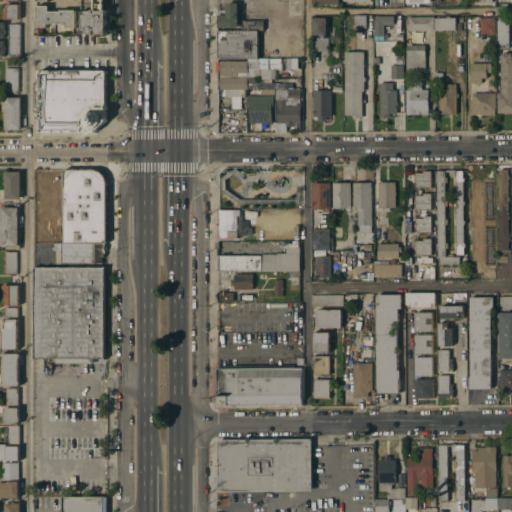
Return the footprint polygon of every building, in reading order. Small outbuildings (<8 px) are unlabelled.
[(104,0),(104,10),(107,10),(107,14),(106,14),(106,20),(107,20),(107,24),(106,25),(106,31),(107,31),(107,36),(104,36),(104,34),(95,34),(95,36),(92,36),(92,34),(80,34),(80,11),(95,11),(95,0),(104,0)] [(287,0),(302,0),(302,16),(287,16),(287,0)] [(216,10),(225,10),(224,3),(236,3),(236,4),(242,4),(242,13),(240,13),(240,27),(217,27),(216,10)] [(19,19),(3,19),(3,11),(6,11),(6,4),(19,4),(19,19)] [(46,28),(36,28),(36,6),(48,6),(48,11),(59,11),(59,10),(75,10),(75,28),(66,28),(66,24),(46,24),(46,28)] [(365,15),(366,28),(354,28),(353,15),(365,15)] [(393,16),(393,25),(383,25),(383,36),(373,36),(373,24),(374,24),(374,16),(393,16)] [(496,47),(496,16),(508,16),(508,47),(496,47)] [(433,17),(433,30),(408,30),(408,17),(433,17)] [(434,30),(434,18),(454,17),(455,30),(434,30)] [(480,34),(479,18),(494,17),(494,33),(480,34)] [(241,28),(241,20),(240,20),(240,18),(244,18),(244,20),(262,20),(262,28),(241,28)] [(325,18),(325,26),(329,26),(329,31),(325,31),(325,35),(312,35),(312,18),(325,18)] [(20,55),(8,55),(9,24),(20,24),(20,55)] [(262,34),(257,34),(257,58),(256,58),(216,58),(216,30),(241,30),(241,28),(262,28),(262,34)] [(328,37),(328,51),(312,51),(312,37),(328,37)] [(425,69),(405,69),(405,54),(406,54),(406,42),(411,42),(411,45),(425,45),(425,69)] [(344,90),(344,52),(363,52),(363,77),(365,77),(365,82),(363,82),(363,91),(361,91),(362,117),(351,117),(351,115),(344,115),(344,90)] [(511,56),(511,113),(509,113),(509,114),(504,114),(504,113),(498,113),(498,92),(501,92),(501,53),(511,53),(511,56)] [(259,89),(259,88),(256,88),(256,89),(217,89),(217,61),(256,61),(256,58),(257,58),(258,58),(258,76),(250,76),(250,83),(257,83),(257,79),(268,79),(268,81),(271,81),(271,82),(275,82),(275,83),(291,83),(291,89),(274,89),(259,89)] [(282,69),(259,69),(259,58),(282,58),(282,69)] [(470,63),(490,63),(490,72),(486,72),(486,78),(481,78),(481,83),(477,83),(477,84),(474,84),(474,83),(470,83),(470,63)] [(402,65),(403,78),(390,78),(390,65),(402,65)] [(18,92),(6,92),(6,67),(18,68),(18,92)] [(85,131),(41,131),(41,125),(34,125),(34,114),(40,114),(40,74),(37,74),(37,71),(106,71),(106,121),(97,131),(91,131),(91,135),(85,135),(85,132),(85,131)] [(433,80),(433,72),(442,72),(442,80),(433,80)] [(379,83),(392,83),(392,90),(396,90),(396,114),(389,114),(389,117),(379,117),(379,83)] [(438,114),(438,89),(440,89),(440,84),(447,84),(451,84),(456,84),(456,93),(458,93),(458,97),(456,97),(456,114),(438,114)] [(405,90),(408,90),(408,85),(421,85),(421,89),(428,89),(428,114),(405,114),(405,90)] [(299,89),(299,109),(301,109),(301,111),(299,111),(299,123),(297,123),(297,124),(295,124),(295,123),(292,123),(292,126),(284,126),(284,123),(283,123),(283,128),(276,128),(276,123),(276,99),(274,99),(274,90),(274,89),(291,89),(299,89)] [(331,116),(326,116),(326,121),(318,121),(318,117),(313,117),(313,90),(331,90),(331,116)] [(495,93),(495,111),(494,111),(494,115),(480,115),(480,114),(469,114),(470,99),(472,99),(472,93),(495,93)] [(248,123),(248,109),(247,109),(247,95),(272,95),(272,108),(270,108),(270,123),(248,123)] [(231,108),(239,109),(239,97),(231,96),(231,108)] [(20,130),(5,130),(5,97),(20,97),(20,130)] [(507,176),(509,176),(509,180),(507,180),(507,197),(508,197),(508,201),(507,201),(507,216),(509,216),(509,220),(507,220),(507,237),(509,237),(509,241),(507,241),(508,250),(498,250),(498,248),(497,248),(497,237),(498,237),(498,223),(497,223),(497,212),(498,212),(498,208),(497,208),(497,197),(498,197),(498,182),(497,182),(497,172),(498,172),(498,169),(507,169),(507,176)] [(62,170),(92,170),(95,171),(98,172),(101,174),(103,177),(105,183),(105,243),(62,243),(62,170)] [(463,170),(463,178),(464,178),(464,182),(462,182),(463,201),(464,201),(464,204),(462,204),(463,220),(464,220),(464,224),(463,224),(463,243),(464,243),(464,247),(463,247),(463,255),(455,255),(455,248),(454,248),(454,243),(455,243),(455,224),(453,224),(453,219),(455,219),(455,206),(453,206),(453,201),(455,201),(455,183),(453,183),(453,177),(455,177),(455,170),(463,170)] [(415,188),(415,182),(413,182),(413,178),(415,178),(415,173),(422,173),(422,171),(431,171),(431,187),(415,188)] [(444,177),(446,177),(446,183),(444,183),(444,200),(446,200),(446,206),(444,206),(445,219),(447,219),(447,224),(444,224),(445,243),(447,243),(447,248),(445,248),(445,256),(459,256),(459,264),(452,264),(452,265),(448,265),(448,264),(439,264),(439,258),(437,258),(437,247),(436,247),(436,243),(437,243),(437,224),(435,224),(435,220),(437,220),(437,205),(435,205),(435,201),(437,201),(437,182),(435,182),(435,179),(436,179),(436,171),(444,171),(444,177)] [(20,199),(5,199),(5,172),(20,172),(20,199)] [(350,208),(332,208),(332,183),(350,182),(350,208)] [(371,234),(359,234),(359,225),(358,225),(357,208),(353,208),(353,183),(370,182),(371,234)] [(395,208),(389,208),(389,211),(383,211),(383,208),(378,208),(377,182),(395,182),(395,208)] [(330,208),(328,208),(328,212),(322,212),(322,209),(314,209),(314,208),(312,208),(312,183),(330,183),(330,208)] [(415,210),(415,205),(413,205),(413,201),(415,201),(415,195),(422,195),(422,193),(431,193),(431,210),(415,210)] [(18,246),(9,246),(9,248),(4,248),(4,247),(2,247),(2,208),(18,208),(18,246)] [(239,215),(241,215),(241,221),(247,221),(247,228),(251,228),(251,235),(247,235),(247,236),(236,236),(236,238),(232,238),(232,240),(216,240),(216,210),(239,210),(239,215)] [(431,232),(415,233),(415,227),(413,227),(413,224),(415,224),(415,218),(422,218),(422,216),(431,216),(431,232)] [(329,250),(317,250),(317,249),(312,249),(312,232),(329,232),(329,250)] [(415,255),(415,250),(413,250),(413,246),(415,246),(415,241),(423,241),(423,238),(431,238),(431,255),(415,255)] [(105,243),(105,244),(102,244),(103,258),(100,258),(100,264),(60,264),(59,244),(62,244),(62,243),(105,243)] [(260,254),(277,254),(277,253),(285,253),(285,243),(297,243),(297,247),(299,247),(299,271),(217,271),(217,255),(260,255),(260,254)] [(398,247),(401,247),(401,252),(398,252),(398,258),(377,258),(377,244),(398,243),(398,247)] [(5,252),(17,252),(17,275),(5,275),(5,252)] [(511,278),(497,278),(497,265),(500,265),(500,256),(509,256),(509,253),(511,253),(511,278)] [(330,277),(314,278),(314,263),(315,263),(315,256),(330,256),(330,277)] [(374,277),(374,261),(388,261),(388,264),(389,264),(389,259),(395,259),(395,264),(401,264),(401,277),(374,277)] [(106,267),(106,359),(95,359),(95,364),(56,364),(56,359),(35,359),(35,267),(106,267)] [(233,290),(233,285),(230,285),(230,279),(233,279),(233,274),(252,274),(252,290),(233,290)] [(298,285),(290,285),(290,277),(298,277),(298,285)] [(282,297),(273,296),(273,289),(272,289),(272,287),(273,287),(274,280),(282,280),(282,297)] [(5,306),(5,290),(3,290),(3,286),(19,286),(19,306),(5,306)] [(217,292),(233,292),(233,301),(217,302),(217,292)] [(435,306),(410,306),(410,305),(405,305),(405,292),(435,292),(435,306)] [(377,394),(376,316),(375,316),(375,311),(376,311),(376,295),(401,294),(401,309),(398,309),(398,327),(396,327),(397,370),(400,370),(400,378),(399,378),(399,394),(377,394)] [(343,295),(343,306),(311,306),(311,295),(343,295)] [(511,296),(511,309),(499,310),(499,296),(511,296)] [(491,389),(469,389),(469,377),(470,377),(469,297),(493,297),(493,309),(490,309),(491,389)] [(463,318),(440,318),(440,306),(463,306),(463,318)] [(4,307),(17,307),(17,317),(4,317),(4,307)] [(341,310),(341,327),(316,327),(316,310),(341,310)] [(433,331),(414,331),(414,312),(432,312),(433,331)] [(511,358),(499,359),(499,313),(511,312),(511,358)] [(2,329),(4,329),(4,326),(5,326),(5,320),(18,320),(18,350),(2,350),(2,329)] [(438,346),(438,333),(436,333),(436,329),(438,329),(438,323),(451,323),(451,346),(438,346)] [(329,352),(313,352),(313,332),(329,332),(329,352)] [(433,353),(414,353),(414,335),(433,335),(433,353)] [(449,350),(448,359),(452,359),(452,371),(437,371),(437,350),(449,350)] [(1,384),(4,384),(4,357),(1,357),(1,353),(19,353),(20,355),(20,358),(19,359),(19,381),(20,382),(20,385),(19,387),(1,387),(1,384)] [(329,374),(313,374),(313,356),(329,356),(329,374)] [(433,375),(415,376),(414,357),(432,357),(433,375)] [(295,358),(302,358),(302,404),(230,405),(230,408),(214,408),(213,366),(295,366),(295,358)] [(352,363),(371,363),(372,391),(368,391),(368,397),(353,397),(352,363)] [(511,369),(511,389),(509,389),(509,391),(507,391),(507,392),(499,393),(499,370),(511,369)] [(449,375),(449,384),(452,384),(452,397),(450,397),(450,398),(437,398),(437,375),(449,375)] [(329,398),(313,398),(313,379),(329,379),(329,398)] [(415,398),(415,379),(433,379),(433,398),(415,398)] [(6,389),(18,389),(18,406),(6,406),(6,389)] [(5,417),(2,417),(2,412),(4,412),(4,408),(19,408),(19,417),(20,418),(20,421),(19,422),(19,424),(4,424),(5,417)] [(8,426),(19,426),(19,445),(8,445),(8,426)] [(311,491),(217,492),(216,440),(310,439),(310,442),(311,491)] [(0,461),(0,444),(6,444),(6,446),(19,446),(19,461),(0,461)] [(447,454),(448,454),(448,457),(447,457),(447,471),(448,471),(448,474),(447,474),(447,490),(449,490),(449,494),(447,495),(447,501),(438,501),(438,445),(447,445),(447,454)] [(456,501),(456,495),(454,495),(454,490),(456,490),(455,475),(454,475),(454,471),(455,471),(455,457),(454,457),(454,453),(455,453),(455,445),(464,445),(465,501),(456,501)] [(495,487),(474,487),(474,471),(472,471),(472,462),(473,462),(473,451),(478,451),(478,448),(486,447),(496,447),(496,471),(495,471),(495,487)] [(418,458),(417,448),(432,448),(432,488),(421,488),(421,486),(417,486),(417,496),(406,496),(406,458),(418,458)] [(511,456),(511,454),(511,487),(503,487),(503,468),(501,468),(501,464),(503,464),(503,456),(511,456)] [(377,459),(382,459),(382,456),(389,456),(389,457),(394,457),(394,459),(395,459),(395,483),(393,483),(393,484),(390,484),(390,486),(392,486),(392,488),(395,488),(404,488),(404,498),(386,498),(386,491),(378,491),(378,483),(377,483),(377,459)] [(2,463),(18,463),(19,481),(2,481),(2,463)] [(19,498),(0,498),(0,488),(5,488),(5,487),(6,486),(8,486),(8,482),(19,482),(19,498)] [(425,496),(434,496),(434,506),(425,506),(425,496)] [(62,511),(62,497),(106,497),(106,511),(62,511)] [(406,498),(417,498),(417,503),(420,503),(420,509),(406,509),(406,498)] [(497,498),(497,510),(485,510),(485,498),(497,498)] [(511,510),(498,510),(498,498),(511,498),(511,510)] [(375,511),(375,499),(388,499),(388,501),(389,501),(389,505),(388,505),(388,511),(375,511)] [(6,511),(6,504),(13,504),(13,503),(18,503),(18,504),(20,504),(20,511),(6,511)]
